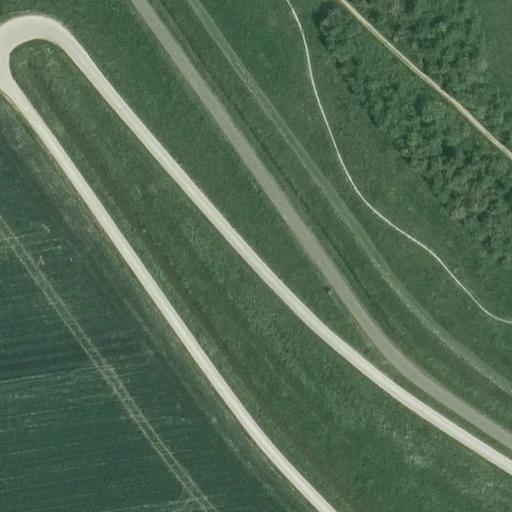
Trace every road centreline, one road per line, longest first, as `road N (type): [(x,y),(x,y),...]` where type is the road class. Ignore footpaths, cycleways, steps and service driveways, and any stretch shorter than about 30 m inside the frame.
road 1 (unknown): [(194,0),(406,301),(511,375)]
road 2 (track): [(511,320),(445,275),(433,256),(371,211),(345,177),(287,0)]
